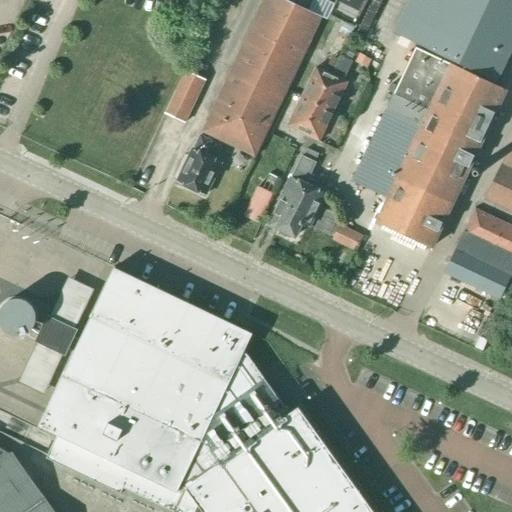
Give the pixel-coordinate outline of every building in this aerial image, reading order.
[(255,157),(321,17),(284,0),(265,0),(202,132),(255,157)] [(329,21),(352,32),(367,0),(334,0),(325,20),(329,21)] [(415,48),(352,182),(389,199),(377,223),(430,249),(505,90),(489,83),(491,79),(494,81),(511,43),(511,0),(410,0),(395,34),(423,47),(421,51),(415,48)] [(331,75),(317,104),(303,134),(318,141),(347,83),(343,81),(352,62),(340,57),(331,75)] [(317,104),(331,75),(316,68),(302,97),(317,104)] [(184,124),(205,80),(186,71),(165,115),(184,124)] [(302,97),(288,127),(303,134),(317,104),(302,97)] [(204,156),(211,142),(200,137),(195,148),(194,148),(178,183),(190,188),(192,191),(198,194),(201,194),(204,195),(219,163),(204,156)] [(511,212),(511,141),(483,200),(511,212)] [(307,226),(323,193),(306,185),(316,163),(301,157),(270,222),(278,225),(276,229),(294,237),(301,223),(307,226)] [(259,221),(273,191),(259,184),(245,214),(259,221)] [(511,260),(511,226),(475,209),(462,236),(511,260)] [(339,225),(332,240),(356,252),(363,236),(339,225)] [(499,299),(510,277),(455,251),(444,273),(499,299)] [(244,351),(251,335),(114,269),(80,341),(74,338),(77,331),(47,316),(34,342),(65,357),(68,350),(74,352),(38,427),(56,436),(45,459),(120,494),(123,489),(171,511),(52,511),(10,453),(9,455),(0,449),(0,511),(373,511),(298,407),(289,413),(244,351)] [(18,338),(21,338),(25,337),(28,335),(31,332),(34,329),(36,325),(37,322),(37,319),(37,315),(36,311),(35,308),(32,304),(30,301),(25,299),(20,298),(18,297),(13,298),(10,299),(7,300),(4,302),(2,304),(0,306),(0,329),(2,332),(5,334),(8,336),(11,337),(15,338),(18,338)]
